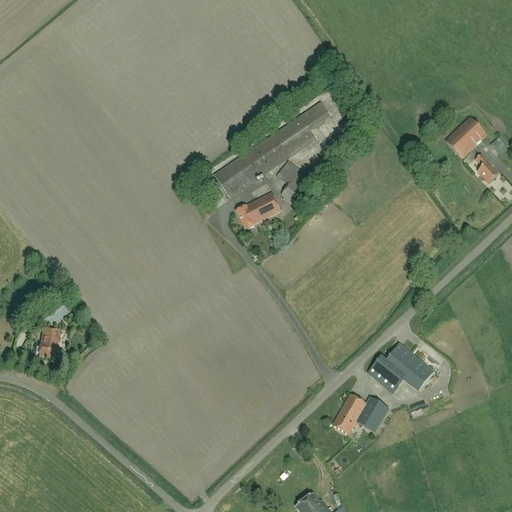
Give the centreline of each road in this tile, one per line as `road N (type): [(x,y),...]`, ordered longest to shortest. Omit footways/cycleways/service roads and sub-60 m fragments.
road 1 (unclassified): [(200,511),(511,225)]
road 2 (unclassified): [(182,511),(42,392),(0,377)]
